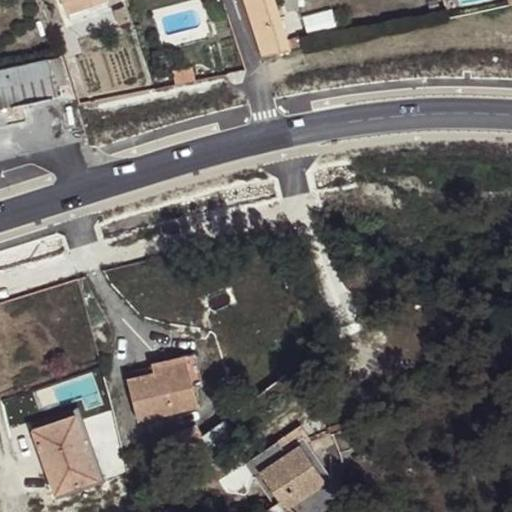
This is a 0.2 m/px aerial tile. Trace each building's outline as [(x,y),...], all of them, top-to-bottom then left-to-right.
[(86,0),(63,0),(72,22),(92,14),(89,4),(86,0)] [(273,0),(244,0),(263,56),(290,50),(289,49),(287,43),(273,0)] [(287,43),(289,49),(303,44),(301,38),(287,43)] [(0,70),(0,108),(63,95),(61,85),(54,86),(48,60),(0,70)] [(18,121),(0,126),(0,161),(28,152),(23,137),(18,121)] [(153,363),(154,372),(187,364),(192,385),(201,383),(194,353),(153,363)] [(154,372),(127,378),(137,420),(197,406),(192,385),(187,364),(154,372)] [(111,412),(88,417),(91,431),(114,426),(111,412)] [(74,414),(50,423),(52,429),(77,420),(74,414)] [(32,429),(55,494),(97,479),(77,420),(52,429),(50,423),(32,429)] [(204,449),(227,437),(219,422),(196,434),(204,449)] [(300,425),(245,464),(254,477),(260,473),(280,501),(285,508),(326,480),(303,448),(311,442),(300,425)] [(204,449),(196,434),(192,426),(162,441),(176,467),(205,451),(204,449)] [(303,448),(326,480),(334,475),(311,442),(303,448)] [(287,511),(285,508),(280,501),(266,511),(287,511)]
